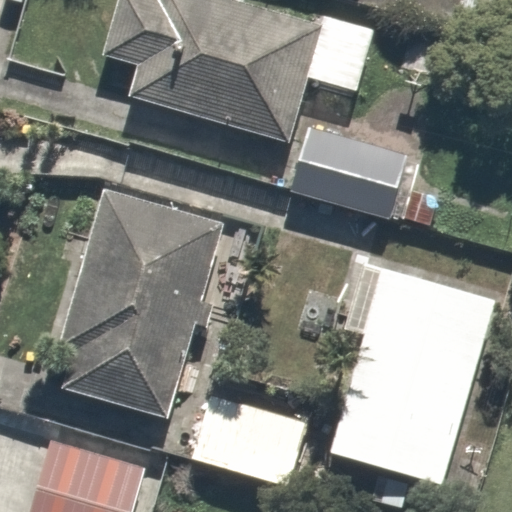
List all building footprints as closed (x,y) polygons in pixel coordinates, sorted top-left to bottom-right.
[(256,0),(119,0),(104,60),(139,69),(130,104),(289,145),(322,17),(256,0)] [(511,0),(347,0),(511,49),(511,0)] [(306,125),(289,194),(410,224),(427,155),(306,125)] [(229,220),(103,187),(52,382),(178,415),(229,220)] [(506,301),(385,267),(332,457),(453,491),(506,301)] [(218,391),(196,461),(296,494),(319,424),(218,391)] [(141,511),(155,461),(48,433),(27,511),(141,511)]
